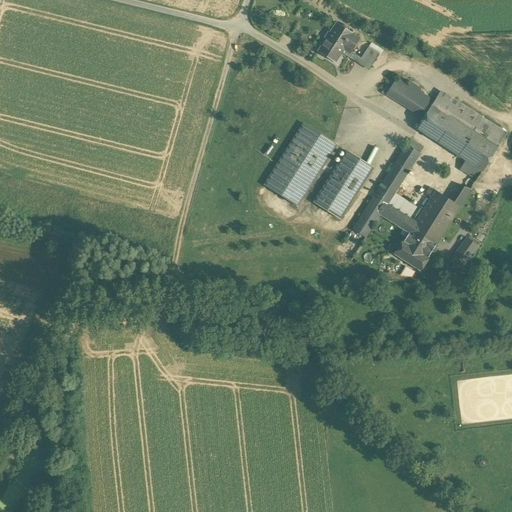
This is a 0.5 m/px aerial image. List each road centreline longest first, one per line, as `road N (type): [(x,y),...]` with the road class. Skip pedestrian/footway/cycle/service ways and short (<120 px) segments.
road 1 (track): [(239,29),(159,304),(73,324),(0,479)]
road 2 (track): [(122,0),(239,29)]
